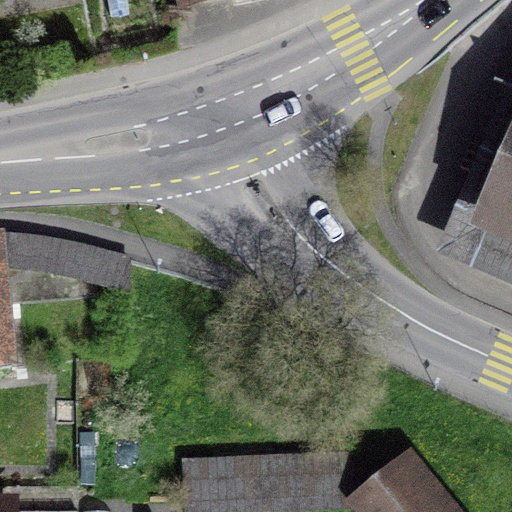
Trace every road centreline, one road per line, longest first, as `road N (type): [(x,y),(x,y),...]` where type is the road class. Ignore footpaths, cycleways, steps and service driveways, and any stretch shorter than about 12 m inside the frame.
road 1 (tertiary): [(511,366),(418,322),(317,253),(266,202),(215,116)]
road 2 (primary): [(215,116),(355,49),(422,0)]
road 3 (primary): [(0,160),(215,116)]
